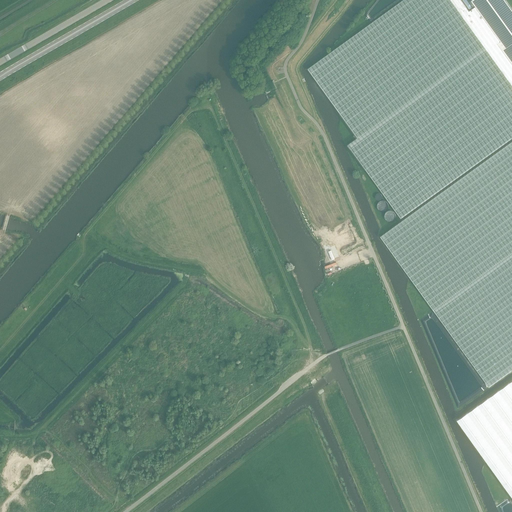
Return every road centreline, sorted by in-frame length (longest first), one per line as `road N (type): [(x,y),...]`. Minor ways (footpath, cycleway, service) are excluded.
road 1 (track): [(36,308),(83,255),(86,232),(186,115),(210,107),(307,336)]
road 2 (primary): [(0,76),(130,0)]
road 3 (unclassified): [(0,62),(106,0)]
